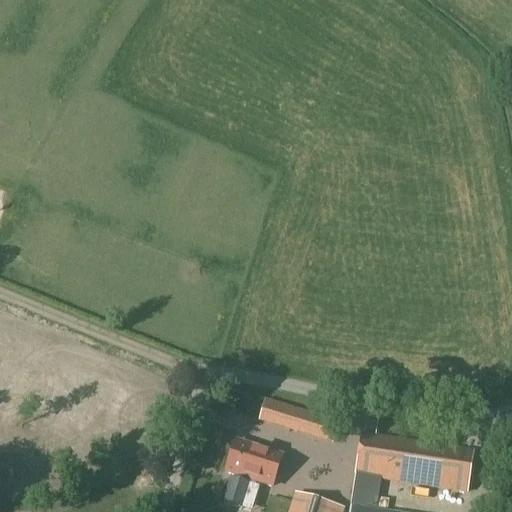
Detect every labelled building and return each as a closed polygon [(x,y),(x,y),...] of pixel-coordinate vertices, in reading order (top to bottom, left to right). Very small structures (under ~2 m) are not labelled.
[(338,421),(266,401),(260,421),(333,442),(338,421)] [(358,420),(356,434),(362,434),(375,436),(377,423),(358,420)] [(383,511),(376,511),(380,480),(467,493),(473,451),(375,436),(362,434),(350,511),(383,511)] [(271,488),(281,457),(236,443),(227,474),(271,488)] [(342,511),(343,510),(299,495),(293,511),(342,511)]
